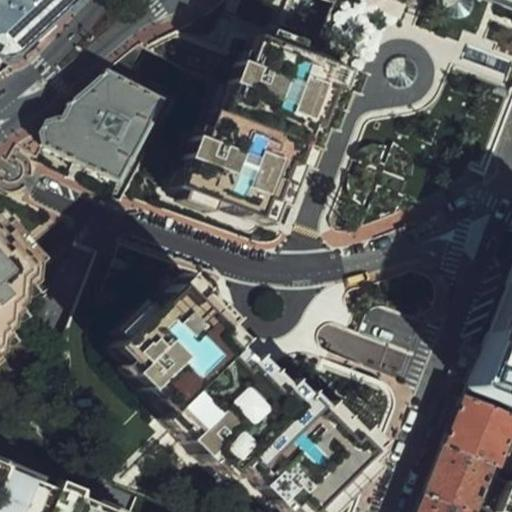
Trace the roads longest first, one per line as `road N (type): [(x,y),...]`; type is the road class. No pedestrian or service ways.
road 1 (residential): [(398,249),(302,275),(236,264),(39,191)]
road 2 (tertiary): [(472,272),(387,511)]
road 3 (secondary): [(17,96),(59,81),(166,0)]
road 4 (secondary): [(107,0),(17,96)]
road 5 (residential): [(511,190),(398,249)]
